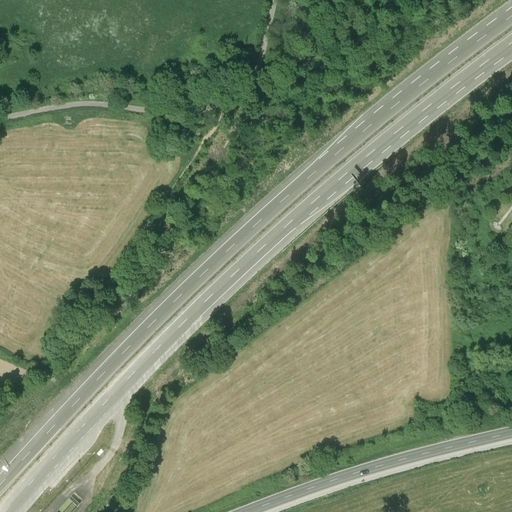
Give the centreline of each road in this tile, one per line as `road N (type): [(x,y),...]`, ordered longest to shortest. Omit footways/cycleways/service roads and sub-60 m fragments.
road 1 (motorway): [(511,16),(269,213),(0,486)]
road 2 (motorway): [(4,511),(130,374),(268,241),(511,42)]
road 3 (track): [(0,118),(88,105),(191,114),(222,108),(255,76),(275,0)]
road 4 (secondary): [(249,511),(329,481),(511,432)]
